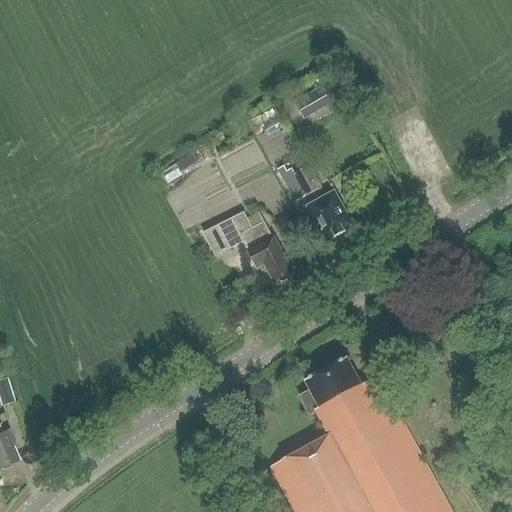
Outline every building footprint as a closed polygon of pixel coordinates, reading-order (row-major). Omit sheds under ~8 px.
[(323,89),(295,106),(304,121),(332,105),(323,89)] [(192,155),(176,165),(181,173),(198,164),(192,155)] [(324,187),(312,166),(296,174),(308,196),(324,187)] [(285,167),(278,171),(296,203),(307,196),(295,175),(292,170),(288,172),(285,167)] [(326,242),(353,228),(335,194),(308,207),(326,242)] [(290,273),(258,214),(247,220),(244,214),(204,234),(215,258),(245,243),(258,268),(265,264),(274,282),(290,273)] [(450,511),(398,415),(393,418),(386,406),(379,410),(366,386),(362,388),(346,361),(305,384),(310,393),(299,400),(308,418),(315,414),(328,437),(272,468),(295,511),(450,511)] [(0,404),(1,409),(14,404),(7,381),(0,383),(0,404)] [(0,469),(16,463),(11,451),(15,442),(10,431),(1,435),(0,433),(0,469)]
